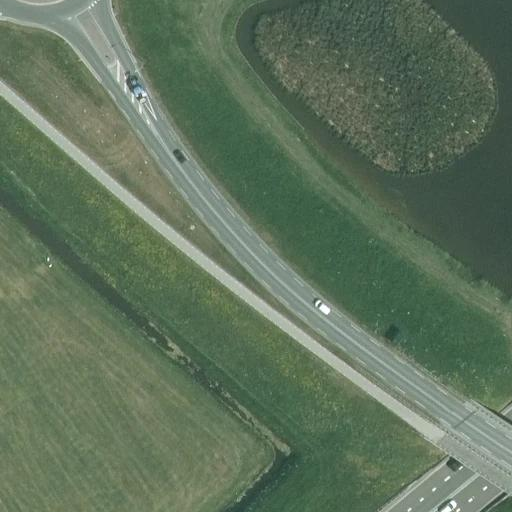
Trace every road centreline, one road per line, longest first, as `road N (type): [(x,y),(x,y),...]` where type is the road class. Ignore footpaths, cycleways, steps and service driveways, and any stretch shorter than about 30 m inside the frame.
road 1 (primary): [(511,451),(362,349),(268,271),(165,151)]
road 2 (primary): [(50,15),(165,151)]
road 3 (primary): [(165,151),(95,0)]
